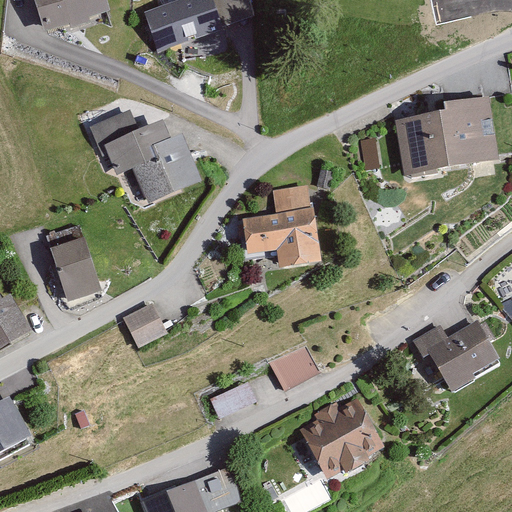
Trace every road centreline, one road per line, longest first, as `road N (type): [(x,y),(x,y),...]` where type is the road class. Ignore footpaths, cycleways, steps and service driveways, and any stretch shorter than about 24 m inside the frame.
road 1 (residential): [(511,37),(272,150),(235,185),(177,269),(0,370)]
road 2 (residential): [(34,511),(202,447),(343,370),(511,241)]
